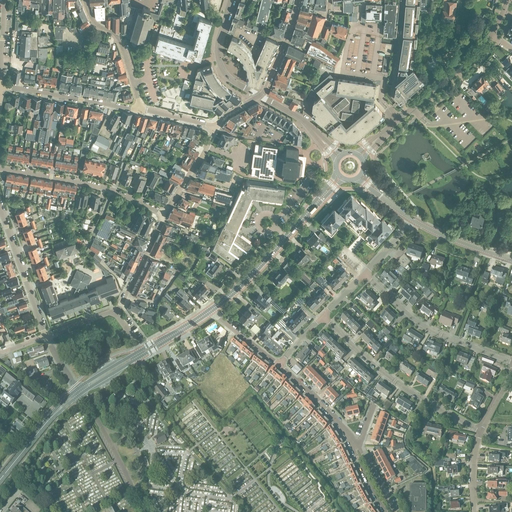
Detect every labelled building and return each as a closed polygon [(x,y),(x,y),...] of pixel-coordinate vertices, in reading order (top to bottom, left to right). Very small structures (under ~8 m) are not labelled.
[(22,0),(22,6),(21,11),(21,13),(24,13),(24,5),(26,5),(26,8),(29,9),(30,6),(31,3),(30,3),(30,0),(22,0)] [(52,14),(52,12),(52,0),(41,0),(42,5),(41,13),(52,14)] [(56,47),(56,55),(62,55),(62,33),(65,33),(65,18),(64,18),(64,11),(64,9),(65,9),(64,0),(52,0),(52,11),(52,21),(56,45),(56,47)] [(65,0),(66,5),(66,12),(69,12),(69,5),(70,5),(75,5),(74,1),(74,0),(65,0)] [(79,0),(74,0),(74,1),(75,5),(77,9),(79,8),(82,7),(79,0)] [(107,0),(108,6),(108,11),(111,11),(111,2),(120,2),(120,0),(107,0)] [(120,19),(123,19),(123,15),(128,15),(128,14),(133,14),(135,8),(130,7),(129,0),(120,0),(121,2),(119,2),(120,6),(120,15),(120,19)] [(177,0),(170,25),(162,22),(158,35),(188,44),(193,46),(199,26),(196,25),(193,36),(179,32),(184,15),(186,9),(186,7),(189,7),(188,0),(199,0),(200,6),(208,5),(207,0),(177,0)] [(272,0),(261,0),(256,24),(266,27),(272,0)] [(315,0),(315,5),(314,10),(326,11),(327,0),(315,0)] [(342,0),(343,0),(343,1),(344,16),(347,16),(347,12),(352,12),(354,12),(353,6),(353,5),(353,0),(342,0)] [(420,0),(406,0),(406,2),(407,2),(407,4),(406,4),(404,34),(404,37),(399,67),(400,67),(399,69),(395,95),(399,99),(399,100),(401,102),(424,82),(422,80),(413,69),(416,47),(417,47),(420,0)] [(444,1),(442,17),(444,17),(443,21),(453,23),(454,18),(455,18),(457,2),(447,1),(444,1)] [(240,17),(245,4),(240,2),(235,16),(240,17)] [(302,3),(300,8),(313,11),(314,9),(310,8),(311,6),(307,5),(308,3),(302,2),(302,3)] [(366,14),(365,19),(382,20),(382,7),(383,4),(366,3),(366,13),(366,14)] [(399,5),(385,4),(385,10),(388,10),(388,13),(385,13),(384,19),(387,19),(387,22),(386,22),(385,26),(384,26),(384,30),(384,36),(388,36),(396,36),(397,31),(399,5)] [(84,21),(87,20),(88,19),(82,7),(79,8),(80,11),(78,12),(83,21),(84,21)] [(105,19),(104,9),(104,7),(94,7),(95,17),(97,20),(105,19)] [(149,12),(150,9),(143,7),(142,10),(136,8),(134,16),(133,16),(132,19),(133,19),(129,32),(126,31),(126,24),(122,24),(122,34),(128,36),(127,37),(130,38),(132,39),(131,40),(132,41),(132,42),(133,44),(134,45),(136,45),(137,45),(139,45),(140,44),(141,42),(143,42),(144,42),(146,43),(151,24),(153,25),(154,21),(158,22),(159,15),(149,12)] [(311,18),(312,15),(313,11),(300,8),(298,16),(311,18)] [(292,11),(286,10),(285,9),(281,19),(288,22),(292,11)] [(200,58),(211,20),(205,18),(205,17),(205,16),(204,14),(203,13),(202,12),(201,11),(199,11),(198,11),(197,12),(195,13),(194,14),(193,16),(192,22),(196,23),(196,25),(199,26),(193,46),(188,44),(158,35),(154,47),(184,57),(186,52),(190,54),(190,55),(200,58)] [(319,37),(320,36),(323,25),(326,19),(312,15),(311,18),(310,22),(307,21),(306,26),(309,26),(307,32),(319,37)] [(306,26),(307,21),(308,19),(299,16),(297,23),(305,25),(306,26)] [(278,28),(285,31),(285,30),(288,22),(281,19),(277,17),(275,22),(277,23),(278,22),(280,23),(278,28)] [(234,33),(236,27),(239,20),(235,18),(233,18),(229,32),(234,33)] [(87,20),(84,21),(80,25),(77,27),(80,33),(84,29),(90,24),(87,20)] [(239,20),(236,27),(242,29),(244,22),(239,20)] [(349,27),(343,25),(338,24),(337,26),(332,24),(330,30),(335,32),(334,34),(345,38),(349,27)] [(320,36),(319,37),(326,40),(330,28),(323,25),(320,36)] [(285,31),(278,28),(273,26),(272,29),(271,32),(270,35),(282,39),(285,31)] [(305,37),(312,41),(313,37),(306,34),(306,32),(295,28),(293,33),(305,37)] [(56,55),(56,47),(49,47),(49,36),(40,36),(40,29),(37,29),(37,36),(38,36),(38,61),(38,64),(50,65),(56,65),(55,55),(56,55)] [(38,58),(37,31),(31,31),(30,36),(21,35),(19,56),(35,57),(37,58),(38,58)] [(293,34),(290,41),(302,46),(305,46),(304,48),(306,49),(305,49),(308,50),(312,41),(306,38),(293,34)] [(252,54),(249,49),(243,44),(237,40),(237,39),(232,37),(227,48),(231,50),(230,51),(233,52),(233,51),(236,53),(235,54),(237,56),(238,55),(240,57),(239,58),(241,60),(243,62),(242,63),(245,67),(247,70),(245,71),(245,70),(248,78),(246,78),(247,83),(255,83),(255,84),(260,86),(279,43),(267,38),(265,41),(256,63),(253,58),(251,55),(252,54)] [(314,112),(312,115),(335,134),(342,138),(349,140),(356,140),(385,115),(383,113),(374,102),(378,72),(385,73),(388,73),(392,46),(349,39),(342,80),(332,78),(317,91),(321,96),(314,103),(313,110),(314,112)] [(321,45),(316,43),(312,41),(308,50),(306,53),(308,54),(316,58),(322,61),(335,67),(340,58),(321,45)] [(106,65),(108,53),(110,44),(98,42),(96,50),(94,62),(106,65)] [(289,45),(285,54),(297,60),(300,61),(302,62),(303,63),(304,63),(308,54),(306,53),(304,53),(304,52),(289,45)] [(285,54),(278,71),(289,76),(294,78),(294,76),(290,74),(294,65),(297,66),(302,69),(305,64),(304,63),(303,63),(302,62),(300,61),(299,63),(297,63),(297,64),(295,63),(297,60),(285,54)] [(76,62),(76,63),(75,65),(81,66),(83,59),(77,57),(77,58),(76,62)] [(116,66),(123,64),(121,58),(114,60),(116,66)] [(316,58),(313,65),(319,67),(322,61),(316,58)] [(123,64),(116,66),(117,70),(114,71),(115,74),(118,73),(125,70),(123,64)] [(190,102),(212,107),(212,108),(218,113),(219,113),(219,112),(222,110),(223,110),(222,109),(223,108),(224,108),(225,108),(228,105),(229,106),(228,105),(230,104),(241,98),(235,94),(235,93),(232,91),(231,91),(225,87),(226,86),(225,87),(222,83),(220,82),(221,82),(221,81),(220,82),(217,78),(216,77),(217,76),(216,76),(214,73),(214,72),(214,73),(213,70),(211,65),(197,69),(190,102)] [(12,76),(12,78),(13,78),(13,80),(19,81),(20,72),(14,71),(13,76),(12,76)] [(106,79),(110,80),(114,81),(114,79),(119,78),(120,81),(127,79),(126,72),(113,76),(112,75),(107,77),(106,79)] [(275,79),(288,85),(291,78),(278,72),(275,79)] [(34,83),(35,75),(25,73),(23,81),(34,83)] [(472,88),(476,92),(477,92),(479,90),(480,91),(484,87),(486,85),(488,83),(489,82),(491,80),(485,74),(483,76),(482,76),(481,76),(477,80),(473,84),(474,85),(472,87),(472,88)] [(44,85),(45,76),(38,75),(37,81),(38,81),(38,84),(44,85)] [(71,83),(72,78),(67,76),(65,82),(64,91),(69,92),(71,83)] [(74,93),(77,77),(75,77),(73,83),(71,83),(69,92),(74,93)] [(286,89),(287,87),(288,85),(275,79),(273,84),(276,85),(280,87),(286,89)] [(498,83),(493,87),(500,96),(505,92),(498,83)] [(287,87),(286,89),(289,91),(287,97),(296,100),(299,92),(290,89),(290,88),(287,87)] [(121,90),(114,92),(112,100),(116,101),(118,94),(122,93),(121,90)] [(277,94),(272,91),(271,90),(268,95),(275,99),(277,94)] [(125,101),(132,99),(130,93),(123,95),(125,101)] [(277,94),(275,99),(281,102),(284,96),(281,95),(280,95),(278,94),(277,94)] [(9,103),(8,106),(8,107),(12,107),(12,104),(18,105),(19,97),(12,95),(11,101),(9,100),(9,103)] [(41,100),(33,98),(31,109),(34,109),(33,113),(36,113),(38,113),(39,108),(40,105),(41,100)] [(41,141),(49,102),(44,101),(42,110),(41,114),(42,120),(39,119),(36,134),(35,140),(41,141)] [(295,110),(298,104),(292,101),(289,106),(295,110)] [(48,143),(50,128),(53,112),(52,111),(54,103),(49,102),(41,141),(48,143)] [(254,106),(253,106),(257,113),(258,113),(260,114),(263,107),(264,106),(262,105),(258,103),(254,106)] [(53,112),(50,128),(55,129),(58,115),(61,116),(62,112),(64,105),(58,104),(56,111),(55,111),(54,112),(53,112)] [(253,106),(247,109),(251,117),(257,113),(253,106)] [(263,107),(260,114),(265,116),(269,109),(268,109),(265,107),(264,106),(263,107)] [(269,109),(265,116),(269,119),(273,112),(269,109)] [(245,121),(252,128),(253,126),(247,119),(248,117),(250,119),(252,118),(251,116),(248,114),(247,112),(245,110),(239,113),(245,120),(245,121)] [(94,143),(98,134),(100,129),(96,127),(97,123),(98,119),(102,120),(103,112),(96,111),(94,123),(92,133),(95,134),(91,142),(94,143)] [(273,112),(269,119),(274,122),(278,114),(273,112)] [(238,124),(245,120),(239,113),(229,118),(235,123),(238,124)] [(119,121),(121,116),(115,114),(113,118),(112,117),(110,122),(111,122),(108,128),(116,131),(117,129),(116,128),(119,121)] [(278,114),(274,122),(279,124),(283,117),(278,114)] [(138,128),(139,124),(141,117),(135,115),(132,127),(138,128)] [(138,130),(138,129),(136,134),(138,136),(140,130),(143,131),(147,118),(142,117),(138,130)] [(283,117),(279,124),(284,127),(288,120),(284,118),(283,117)] [(150,128),(153,119),(149,118),(146,127),(145,131),(147,132),(149,127),(150,128)] [(232,132),(238,124),(235,123),(229,118),(228,120),(221,127),(229,132),(230,131),(232,132)] [(161,133),(165,121),(159,119),(157,127),(160,128),(159,132),(161,133)] [(288,120),(284,127),(288,129),(292,123),(288,120)] [(168,130),(170,122),(165,121),(161,133),(164,133),(165,129),(168,130)] [(170,135),(172,136),(176,123),(170,122),(168,130),(168,131),(171,131),(170,135)] [(176,123),(172,135),(178,137),(182,125),(176,123)] [(292,123),(288,129),(293,135),(299,129),(292,123)] [(488,125),(484,129),(488,133),(492,128),(488,125)] [(195,129),(189,127),(186,135),(192,138),(194,134),(198,135),(199,131),(195,130),(195,129)] [(293,135),(293,137),(301,138),(301,133),(299,129),(293,135)] [(232,141),(233,136),(227,135),(223,133),(217,145),(225,149),(237,152),(239,144),(228,142),(229,141),(232,141)] [(98,134),(94,143),(107,149),(110,143),(109,139),(98,134)] [(126,139),(119,154),(124,157),(132,141),(126,139)] [(277,147),(255,144),(254,156),(255,156),(254,163),(253,163),(251,175),(273,178),(274,173),(278,173),(282,178),(282,180),(294,182),(295,172),(298,172),(300,160),(297,159),(298,150),(286,148),(286,150),(281,153),(276,153),(277,147)] [(194,160),(198,153),(189,147),(185,154),(188,156),(189,157),(186,162),(184,161),(183,160),(179,166),(187,171),(191,165),(190,164),(193,159),(194,160)] [(221,167),(223,160),(212,156),(209,163),(221,167)] [(102,176),(104,166),(85,161),(82,171),(102,176)] [(232,171),(210,163),(204,161),(200,167),(199,170),(197,169),(195,174),(205,177),(205,176),(215,180),(216,176),(229,180),(232,171)] [(115,179),(118,167),(111,165),(109,169),(111,169),(108,177),(115,179)] [(157,172),(180,184),(183,178),(183,177),(184,174),(175,168),(171,175),(159,168),(157,172)] [(128,186),(132,176),(128,175),(129,172),(124,170),(121,179),(122,179),(121,183),(128,186)] [(160,175),(153,172),(147,185),(154,188),(160,175)] [(142,191),(146,181),(142,179),(143,176),(136,173),(133,181),(136,182),(133,188),(142,191)] [(173,194),(178,184),(168,178),(163,189),(173,194)] [(209,194),(212,195),(214,188),(206,185),(200,183),(200,182),(190,180),(188,185),(198,188),(199,188),(200,189),(200,190),(202,190),(201,191),(204,192),(204,195),(208,196),(209,194)] [(282,202),(284,187),(247,183),(244,182),(243,182),(242,183),(243,184),(243,185),(245,185),(244,189),(241,187),(223,225),(215,242),(212,241),(207,250),(211,252),(212,249),(230,262),(235,256),(238,258),(239,257),(243,250),(246,252),(252,245),(249,243),(250,241),(242,235),(241,237),(237,233),(244,219),(245,219),(247,215),(245,214),(246,213),(248,213),(253,203),(251,202),(253,199),(262,200),(262,202),(282,205),(282,202)] [(200,189),(199,188),(198,188),(188,185),(185,190),(196,193),(203,195),(204,192),(201,191),(202,190),(200,190),(200,189)] [(213,196),(212,199),(214,200),(215,198),(221,201),(223,193),(217,191),(215,196),(213,196)] [(165,205),(168,198),(155,192),(152,199),(165,205)] [(223,193),(221,201),(227,203),(226,204),(229,205),(230,202),(228,201),(230,196),(223,193)] [(85,207),(87,195),(81,194),(81,198),(78,198),(76,206),(85,207)] [(324,222),(323,223),(329,228),(335,221),(337,223),(345,215),(342,213),(344,211),(346,213),(351,208),(354,211),(352,213),(356,217),(360,213),(365,217),(366,216),(373,221),(373,220),(375,221),(368,229),(371,233),(374,230),(380,236),(386,229),(387,230),(393,224),(389,220),(388,221),(380,214),(379,216),(373,211),(374,210),(369,207),(369,208),(358,200),(357,201),(349,194),(346,199),(345,198),(341,203),(342,203),(333,213),(331,212),(323,221),(324,222)] [(101,212),(102,206),(98,205),(100,197),(92,196),(90,206),(92,207),(91,210),(98,211),(98,208),(98,211),(101,212)] [(186,209),(190,202),(182,197),(178,204),(186,209)] [(181,218),(178,223),(190,228),(196,213),(190,210),(189,214),(183,211),(173,207),(170,213),(181,218)] [(18,219),(25,217),(24,214),(27,213),(26,211),(21,212),(20,211),(17,212),(17,214),(16,214),(18,219)] [(146,235),(153,218),(138,211),(136,215),(139,216),(135,224),(132,223),(130,228),(146,235)] [(166,218),(178,223),(181,218),(170,213),(166,218)] [(481,228),(486,215),(481,213),(479,218),(473,215),(470,224),(481,228)] [(25,217),(18,219),(20,226),(21,225),(22,226),(25,225),(25,224),(29,222),(28,219),(26,220),(25,217)] [(107,239),(115,223),(105,218),(96,234),(107,239)] [(175,237),(176,235),(171,233),(174,228),(164,223),(160,231),(168,234),(170,235),(175,237)] [(132,239),(146,245),(148,241),(137,236),(138,234),(120,225),(117,230),(133,238),(132,239)] [(25,237),(33,234),(32,232),(34,231),(33,229),(31,229),(29,230),(28,229),(25,230),(25,231),(24,232),(25,237)] [(165,240),(168,241),(169,239),(172,240),(172,238),(167,236),(159,232),(158,236),(165,240)] [(314,233),(313,232),(309,237),(310,238),(307,241),(314,247),(320,241),(322,243),(326,238),(320,233),(317,236),(314,233)] [(33,234),(25,237),(28,243),(29,243),(30,244),(33,243),(33,241),(35,241),(37,240),(36,237),(34,238),(33,234)] [(167,245),(168,241),(165,240),(158,236),(156,240),(163,244),(167,245)] [(146,245),(132,239),(132,240),(127,238),(126,241),(143,250),(146,245)] [(160,250),(163,244),(156,240),(149,253),(160,258),(163,252),(160,250)] [(98,249),(100,245),(93,241),(91,245),(98,249)] [(58,256),(77,249),(75,242),(56,249),(58,256)] [(89,248),(98,253),(100,250),(91,245),(89,248)] [(31,256),(38,253),(37,250),(39,249),(38,247),(36,248),(33,249),(33,248),(30,249),(30,250),(29,250),(31,256)] [(420,261),(423,251),(410,247),(407,256),(420,261)] [(130,251),(133,253),(140,256),(143,251),(136,248),(135,250),(131,248),(130,251)] [(317,258),(306,248),(303,250),(301,248),(297,252),(298,253),(294,258),(300,263),(302,261),(304,262),(308,257),(313,262),(317,258)] [(105,276),(111,274),(98,263),(92,257),(85,251),(83,253),(103,271),(105,276)] [(0,255),(0,257),(1,257),(2,262),(10,259),(9,256),(7,252),(0,255)] [(117,257),(109,252),(108,253),(107,252),(105,254),(115,260),(117,257)] [(214,261),(217,256),(211,252),(208,257),(214,261)] [(38,253),(31,256),(33,262),(34,261),(35,263),(38,261),(38,260),(40,259),(42,258),(41,255),(39,256),(38,253)] [(95,253),(92,257),(98,263),(102,259),(95,253)] [(131,258),(125,255),(121,253),(120,256),(124,258),(124,257),(130,260),(129,262),(135,266),(138,261),(131,258)] [(140,256),(133,253),(132,256),(126,253),(125,255),(131,258),(138,261),(140,256)] [(192,255),(188,266),(192,267),(196,257),(192,255)] [(339,273),(345,279),(350,274),(345,269),(348,266),(337,256),(336,258),(343,265),(342,266),(344,268),(342,271),(339,268),(336,270),(339,273)] [(395,262),(403,268),(408,263),(401,256),(395,262)] [(146,262),(155,266),(156,264),(157,261),(148,257),(146,262)] [(442,269),(445,261),(434,257),(431,265),(442,269)] [(135,266),(129,262),(126,261),(124,265),(127,266),(126,267),(133,271),(135,266)] [(217,275),(220,272),(218,271),(223,265),(217,261),(209,271),(215,275),(216,275),(217,275)] [(2,265),(0,265),(0,268),(5,267),(6,271),(13,268),(13,267),(12,265),(11,262),(4,264),(2,265)] [(154,268),(155,266),(146,262),(144,266),(153,271),(154,268)] [(279,286),(288,277),(295,268),(288,262),(272,280),(279,286)] [(38,274),(45,271),(45,269),(47,268),(46,265),(41,266),(41,265),(38,266),(38,268),(36,268),(38,274)] [(122,265),(120,269),(120,270),(131,275),(133,271),(122,265)] [(151,273),(153,271),(144,266),(141,271),(150,275),(151,273)] [(124,272),(121,271),(120,270),(120,269),(115,267),(113,269),(119,271),(118,275),(121,277),(128,281),(131,275),(124,272)] [(7,274),(5,275),(6,277),(8,277),(15,275),(14,271),(13,269),(13,268),(6,271),(7,274)] [(471,285),(474,278),(469,276),(470,272),(459,268),(456,276),(464,279),(462,282),(471,285)] [(503,286),(506,277),(503,276),(504,272),(493,268),(491,275),(499,278),(497,284),(503,286)] [(45,271),(38,274),(40,280),(42,279),(43,280),(46,279),(45,278),(50,276),(49,273),(47,274),(45,271)] [(50,306),(48,306),(53,319),(60,316),(59,314),(100,299),(100,297),(119,290),(115,280),(114,280),(113,276),(106,279),(107,283),(96,287),(96,288),(86,292),(85,292),(84,290),(90,277),(77,271),(71,284),(81,289),(83,293),(79,294),(79,295),(68,299),(68,298),(60,301),(60,302),(58,303),(57,298),(59,298),(55,289),(57,289),(57,287),(55,287),(52,282),(41,286),(47,302),(49,301),(50,306)] [(149,277),(150,275),(141,271),(139,276),(148,280),(149,277)] [(396,279),(387,271),(382,277),(382,278),(384,280),(384,279),(391,286),(395,281),(398,284),(402,280),(398,276),(396,279)] [(307,284),(311,280),(302,272),(298,276),(307,284)] [(340,284),(345,279),(339,273),(336,276),(334,279),(340,284)] [(148,280),(139,276),(137,280),(145,284),(146,282),(149,283),(149,284),(153,286),(154,283),(148,280)] [(317,278),(326,286),(329,283),(325,279),(324,280),(320,276),(317,278)] [(11,288),(19,285),(17,278),(9,281),(10,284),(7,285),(8,289),(2,291),(3,294),(5,294),(12,291),(11,288)] [(324,289),(326,286),(317,278),(316,280),(320,284),(320,285),(324,289)] [(335,289),(340,284),(334,279),(329,284),(335,289)] [(152,287),(145,284),(137,280),(135,284),(143,288),(144,285),(146,286),(146,288),(148,289),(149,289),(150,289),(152,287)] [(419,280),(416,283),(422,288),(425,286),(419,280)] [(141,292),(143,288),(135,284),(133,288),(141,292)] [(199,290),(205,295),(205,294),(206,295),(208,292),(207,292),(210,290),(204,284),(199,290)] [(413,306),(417,302),(416,301),(420,297),(407,285),(403,289),(404,290),(400,294),(413,306)] [(147,295),(141,292),(133,288),(131,293),(139,297),(140,295),(145,298),(147,295)] [(186,310),(191,305),(188,302),(186,300),(189,297),(180,289),(176,293),(182,299),(178,303),(182,307),(182,306),(186,310)] [(319,295),(324,300),(329,295),(324,289),(321,292),(318,289),(316,292),(319,295)] [(12,291),(5,294),(7,299),(13,297),(14,300),(24,296),(22,290),(16,293),(15,290),(12,291)] [(200,300),(205,295),(199,290),(194,295),(200,300)] [(372,310),(377,304),(375,302),(377,300),(368,291),(362,297),(370,306),(369,307),(372,310)] [(166,293),(163,297),(169,302),(172,298),(166,293)] [(277,301),(268,293),(264,297),(260,293),(254,300),(257,302),(255,304),(261,310),(266,304),(267,305),(269,303),(272,306),(277,301)] [(319,305),(324,300),(319,295),(316,297),(314,300),(319,305)] [(314,310),(319,305),(314,300),(309,305),(314,310)] [(169,320),(174,314),(169,310),(171,307),(164,301),(162,304),(167,309),(162,315),(165,317),(166,317),(169,320)] [(27,307),(25,302),(18,304),(17,302),(14,303),(3,307),(5,312),(19,307),(20,310),(27,307)] [(143,312),(147,306),(146,302),(142,302),(145,304),(143,306),(141,305),(140,306),(131,302),(127,309),(129,312),(131,309),(137,312),(137,311),(141,314),(140,316),(153,324),(155,319),(143,312)] [(432,309),(426,305),(421,312),(429,318),(433,313),(436,315),(440,310),(434,306),(432,309)] [(298,316),(304,321),(307,319),(306,318),(309,316),(301,308),(298,311),(300,313),(298,316)] [(244,314),(252,322),(259,314),(254,309),(252,312),(249,309),(244,314)] [(390,324),(396,318),(388,310),(382,316),(390,324)] [(452,316),(444,312),(439,323),(451,328),(453,322),(457,324),(460,318),(453,315),(452,316)] [(24,321),(31,319),(29,313),(22,315),(24,321)] [(254,323),(252,322),(244,314),(239,319),(245,325),(248,321),(252,325),(254,323)] [(346,325),(351,319),(346,314),(341,320),(346,325)] [(302,324),(304,321),(298,316),(294,320),(299,326),(301,323),(302,324)] [(348,327),(351,329),(356,324),(351,319),(346,325),(348,327)] [(480,339),(483,331),(475,328),(477,322),(469,319),(465,329),(469,330),(468,334),(480,339)] [(289,325),(288,326),(287,324),(285,327),(288,330),(291,328),(294,331),(296,329),(297,329),(299,326),(294,320),(291,323),(288,320),(286,322),(289,325)] [(267,343),(271,338),(269,335),(271,333),(268,331),(273,325),(270,322),(263,331),(258,336),(264,341),(263,341),(266,344),(267,343)] [(249,328),(255,333),(260,328),(254,323),(249,328)] [(29,332),(36,330),(34,324),(27,327),(29,332)] [(356,324),(351,329),(353,332),(353,333),(355,335),(356,334),(356,335),(361,329),(356,324)] [(393,331),(389,328),(384,333),(387,337),(393,331)] [(423,338),(410,330),(406,337),(404,336),(402,340),(410,344),(412,346),(414,343),(418,346),(423,338)] [(366,345),(371,339),(366,334),(361,340),(366,345)] [(271,348),(277,342),(273,339),(275,336),(274,335),(271,338),(267,343),(269,345),(269,346),(271,348)] [(319,348),(321,350),(331,340),(326,335),(321,341),(324,343),(319,348)] [(510,346),(511,340),(509,339),(510,338),(502,335),(501,338),(503,339),(502,343),(510,346)] [(231,352),(240,341),(235,337),(230,343),(234,346),(230,351),(231,352)] [(202,341),(208,351),(211,349),(213,352),(217,349),(215,346),(214,347),(208,338),(206,340),(205,339),(202,341)] [(371,350),(377,344),(371,339),(366,345),(371,350)] [(331,350),(336,345),(334,343),(335,342),(333,340),(332,340),(331,340),(326,346),(329,348),(331,350)] [(204,353),(208,351),(202,341),(199,343),(199,344),(197,345),(200,350),(196,352),(200,359),(206,355),(204,353)] [(240,351),(245,346),(240,341),(231,352),(233,353),(237,349),(240,351)] [(277,342),(271,348),(274,351),(274,350),(277,352),(282,347),(277,342)] [(441,346),(430,342),(429,345),(425,343),(422,350),(426,352),(427,350),(438,354),(441,346)] [(377,344),(371,350),(377,355),(382,349),(377,344)] [(336,355),(341,350),(336,345),(331,350),(336,355)] [(240,362),(250,350),(245,346),(240,351),(243,354),(238,360),(240,362)] [(392,364),(398,357),(391,351),(393,348),(391,346),(385,353),(388,355),(385,359),(392,364)] [(31,358),(38,355),(37,354),(44,352),(42,347),(33,350),(33,352),(29,354),(31,358)] [(301,354),(306,359),(311,353),(315,357),(318,354),(312,348),(309,352),(306,349),(301,354)] [(250,350),(240,362),(242,364),(247,358),(250,360),(255,354),(250,350)] [(341,350),(336,355),(341,360),(347,355),(341,350)] [(186,352),(183,354),(189,364),(192,362),(194,365),(199,362),(195,355),(192,357),(189,352),(187,353),(186,352)] [(185,367),(189,364),(183,354),(179,356),(180,357),(177,359),(180,364),(177,366),(181,372),(186,369),(185,367)] [(300,365),(306,359),(301,354),(295,360),(300,365)] [(470,371),(473,364),(468,362),(470,357),(459,354),(456,363),(464,366),(463,368),(470,371)] [(252,368),(260,358),(257,355),(252,362),(254,363),(251,367),(252,368)] [(259,367),(264,361),(260,358),(252,368),(254,369),(257,366),(259,367)] [(43,360),(42,359),(33,362),(35,366),(38,365),(39,370),(49,367),(46,359),(43,360)] [(358,365),(353,360),(347,366),(353,371),(358,365)] [(410,377),(414,371),(406,365),(408,363),(403,360),(400,364),(403,366),(400,370),(401,371),(405,374),(410,377)] [(260,373),(267,363),(264,361),(259,367),(261,368),(258,372),(260,373)] [(161,365),(168,377),(170,379),(173,377),(172,375),(173,375),(166,362),(161,365)] [(267,363),(260,373),(261,374),(264,371),(266,373),(271,366),(267,363)] [(161,373),(164,380),(168,377),(161,365),(160,364),(159,365),(159,366),(157,367),(157,368),(157,369),(160,374),(161,373)] [(296,365),(293,368),(293,369),(298,374),(301,371),(301,370),(296,365)] [(363,369),(358,365),(353,371),(358,375),(363,369)] [(495,374),(497,371),(484,365),(482,372),(485,373),(482,380),(489,383),(493,373),(495,374)] [(268,380),(276,371),(273,368),(268,374),(270,376),(267,379),(268,380)] [(308,378),(313,372),(309,368),(304,374),(308,378)] [(368,374),(363,370),(358,375),(363,380),(368,374)] [(275,380),(280,374),(276,371),(268,380),(270,382),(273,378),(275,380)] [(427,388),(431,381),(421,375),(422,373),(419,371),(416,376),(419,378),(417,381),(427,388)] [(312,382),(318,376),(313,372),(308,378),(312,382)] [(3,399),(0,402),(7,407),(10,404),(12,405),(21,393),(33,402),(37,396),(24,386),(22,388),(15,382),(17,380),(8,373),(2,380),(10,386),(2,398),(3,399)] [(275,386),(283,377),(280,374),(275,380),(276,381),(274,385),(275,386)] [(374,379),(368,374),(363,380),(369,385),(374,379)] [(316,386),(322,381),(318,376),(312,382),(316,386)] [(283,377),(275,386),(277,387),(280,384),(282,386),(287,380),(283,377)] [(47,394),(52,387),(49,385),(50,384),(43,379),(40,382),(42,384),(39,387),(47,394)] [(283,394),(292,385),(289,381),(283,387),(285,389),(282,392),(283,394)] [(322,381),(316,386),(321,391),(326,385),(322,381)] [(474,390),(476,385),(467,382),(465,387),(474,390)] [(160,401),(167,396),(160,384),(155,388),(152,384),(149,387),(160,401)] [(218,397),(206,384),(200,390),(212,403),(218,397)] [(381,394),(386,388),(380,384),(376,391),(381,394)] [(290,394),(295,388),(292,385),(283,394),(285,395),(288,392),(290,394)] [(366,395),(371,388),(369,386),(363,393),(366,395)] [(453,403),(456,396),(444,389),(445,387),(442,386),(439,391),(442,393),(441,396),(453,403)] [(290,400),(298,391),(295,388),(290,394),(291,395),(288,398),(290,400)] [(387,399),(392,392),(386,388),(381,394),(387,399)] [(226,389),(221,394),(226,399),(231,395),(226,389)] [(329,399),(334,393),(330,389),(325,395),(329,399)] [(477,410),(483,398),(480,397),(482,393),(476,389),(471,398),(473,399),(469,406),(477,410)] [(298,391),(290,400),(291,401),(294,398),(296,400),(302,394),(298,391)] [(356,394),(356,391),(355,391),(351,392),(352,394),(350,395),(350,399),(358,397),(357,393),(356,394)] [(334,393),(329,399),(333,403),(339,398),(334,393)] [(298,408),(306,399),(303,396),(297,402),(299,403),(296,406),(298,408)] [(398,409),(401,411),(407,402),(401,398),(397,405),(400,407),(398,409)] [(304,408),(309,402),(306,399),(298,408),(299,409),(302,406),(304,408)] [(304,414),(313,406),(309,402),(304,408),(305,410),(302,413),(304,414)] [(385,408),(384,410),(387,412),(392,404),(390,402),(385,408)] [(413,406),(407,402),(401,411),(404,413),(406,411),(409,413),(413,406)] [(313,406),(304,414),(305,416),(308,413),(310,415),(316,409),(313,406)] [(312,422),(320,414),(317,411),(312,416),(313,418),(310,421),(312,422)] [(318,422),(323,417),(320,414),(312,422),(313,424),(316,421),(318,422)] [(379,419),(387,422),(392,424),(395,425),(397,422),(393,421),(388,420),(389,417),(381,414),(379,419)] [(318,429),(327,420),(323,417),(318,422),(320,424),(317,427),(318,429)] [(385,427),(387,422),(379,419),(377,425),(385,427)] [(327,420),(318,429),(319,430),(322,427),(324,429),(330,424),(327,420)] [(436,427),(432,426),(432,425),(427,424),(427,427),(423,427),(421,435),(425,435),(425,434),(440,437),(443,427),(436,426),(436,427)] [(10,426),(7,430),(14,436),(18,432),(13,428),(14,427),(11,425),(10,426)] [(384,431),(385,427),(377,425),(375,430),(380,432),(392,436),(392,433),(389,432),(384,431)] [(325,437),(335,430),(332,427),(326,431),(327,433),(324,435),(325,437)] [(330,439),(337,434),(335,430),(325,437),(326,439),(329,437),(330,439)] [(392,436),(380,432),(375,430),(373,436),(381,438),(382,435),(391,438),(392,436)] [(465,442),(466,437),(457,435),(458,432),(451,431),(449,439),(465,442)] [(168,436),(166,433),(163,435),(162,433),(154,438),(158,445),(166,441),(165,438),(168,436)] [(330,445),(340,439),(337,434),(330,439),(332,441),(329,443),(330,445)] [(379,445),(381,438),(373,436),(371,442),(379,445)] [(340,439),(330,445),(331,447),(335,445),(336,447),(343,443),(340,439)] [(336,455),(346,450),(344,445),(337,448),(339,451),(335,453),(336,455)] [(315,458),(320,455),(317,449),(312,451),(315,458)] [(377,460),(384,456),(381,451),(374,455),(377,460)] [(507,459),(508,453),(500,452),(500,454),(495,454),(494,455),(490,454),(489,462),(495,462),(495,464),(499,464),(499,456),(504,457),(504,458),(507,459)] [(340,464),(350,459),(348,454),(341,457),(343,460),(339,462),(340,464)] [(379,465),(386,461),(384,456),(377,460),(379,465)] [(414,460),(410,462),(418,470),(421,467),(414,460)] [(450,462),(450,460),(444,460),(445,468),(446,470),(446,469),(447,473),(448,473),(448,474),(457,474),(456,466),(451,466),(451,462),(450,462)] [(382,471),(389,467),(386,461),(379,465),(382,471)] [(345,475),(356,471),(354,466),(347,469),(348,471),(344,473),(345,475)] [(497,466),(497,467),(488,467),(488,475),(493,475),(493,476),(497,476),(497,472),(503,472),(503,467),(497,466)] [(385,476),(392,472),(389,467),(382,471),(385,476)] [(392,472),(385,476),(388,481),(395,478),(392,472)] [(349,484),(360,479),(358,475),(351,478),(352,480),(348,482),(349,484)] [(507,485),(507,480),(497,480),(497,481),(488,481),(488,488),(497,488),(497,485),(507,485)] [(354,496),(365,490),(362,486),(356,489),(357,492),(353,494),(354,496)] [(426,511),(427,496),(427,486),(410,486),(410,511),(426,511)] [(497,501),(496,493),(493,493),(488,493),(489,501),(497,501)] [(359,505),(370,499),(367,495),(361,498),(362,500),(358,503),(359,505)] [(450,501),(450,499),(446,499),(446,503),(449,503),(449,504),(450,504),(451,509),(452,509),(454,509),(454,508),(460,508),(459,504),(458,504),(458,502),(453,502),(453,501),(450,501)]
